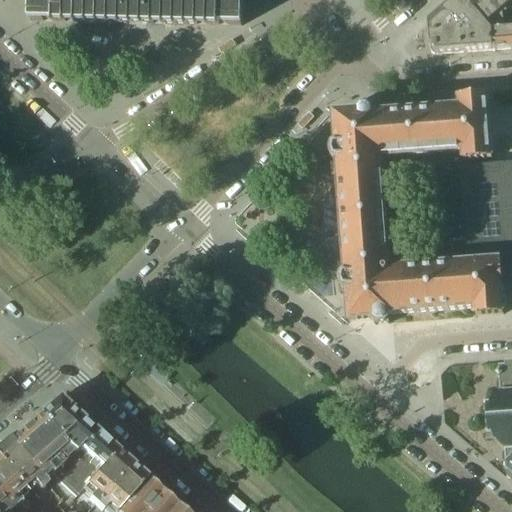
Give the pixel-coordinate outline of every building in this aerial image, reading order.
[(31,0),(31,22),(122,24),(150,25),(241,27),(241,0),(31,0)] [(492,51),(491,32),(463,0),(455,0),(427,24),(429,49),(430,51),(430,52),(431,53),(432,54),(433,55),(434,55),(435,56),(436,56),(492,51)] [(511,30),(511,24),(491,0),(463,0),(491,32),(511,31),(511,30)] [(511,0),(491,0),(511,24),(511,0)] [(511,50),(511,30),(511,31),(491,32),(492,51),(511,50)] [(385,272),(384,261),(389,261),(383,171),(378,172),(377,161),(464,154),(464,162),(492,160),(487,100),(461,102),(460,101),(459,102),(445,104),(443,102),(442,104),(442,105),(432,106),(431,103),(429,105),(431,106),(431,113),(373,117),(373,111),(374,109),(372,108),(371,109),(361,110),(359,109),(358,110),(359,112),(359,114),(334,116),(336,145),(331,146),(329,144),(328,146),(329,147),(329,149),(330,164),(329,165),(332,166),(333,175),(330,177),(332,178),(333,177),(339,176),(345,263),(339,263),(338,262),(337,263),(339,264),(340,274),(337,276),(338,276),(339,293),(339,294),(340,296),(342,294),(347,294),(349,323),(375,321),(375,324),(373,325),(375,327),(376,325),(387,324),(388,326),(390,324),(389,323),(388,316),(475,310),(475,318),(503,316),(500,263),(385,272)] [(511,254),(511,167),(432,173),(438,260),(511,254)] [(495,376),(500,379),(501,393),(489,407),(482,407),(482,411),(487,411),(489,436),(484,436),(484,440),(491,439),(505,451),(506,465),(503,469),(507,473),(507,479),(511,483),(511,362),(504,363),(505,367),(498,367),(499,372),(495,376)] [(52,402),(39,413),(72,452),(81,460),(62,482),(77,495),(79,493),(101,469),(116,453),(60,402),(52,402)] [(9,440),(23,456),(39,475),(47,468),(62,482),(81,460),(72,452),(39,413),(9,440)] [(39,475),(23,456),(9,440),(0,447),(0,459),(24,488),(28,492),(36,486),(41,491),(47,486),(39,475)] [(116,453),(101,469),(79,493),(99,511),(101,511),(106,507),(111,511),(115,511),(145,479),(116,453)] [(0,459),(0,508),(2,507),(6,511),(7,511),(14,506),(21,500),(16,494),(24,488),(0,459)] [(145,479),(115,511),(142,511),(160,493),(145,479)] [(160,493),(142,511),(169,511),(175,506),(160,493)] [(44,511),(39,506),(31,511),(21,500),(14,506),(18,511),(44,511)]
